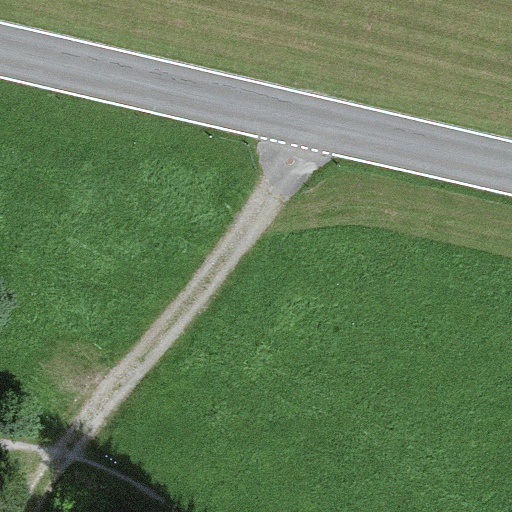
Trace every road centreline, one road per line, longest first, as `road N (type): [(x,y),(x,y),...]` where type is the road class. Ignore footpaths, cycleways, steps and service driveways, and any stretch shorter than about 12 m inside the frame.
road 1 (tertiary): [(0,50),(511,168)]
road 2 (track): [(74,431),(219,269),(306,121)]
